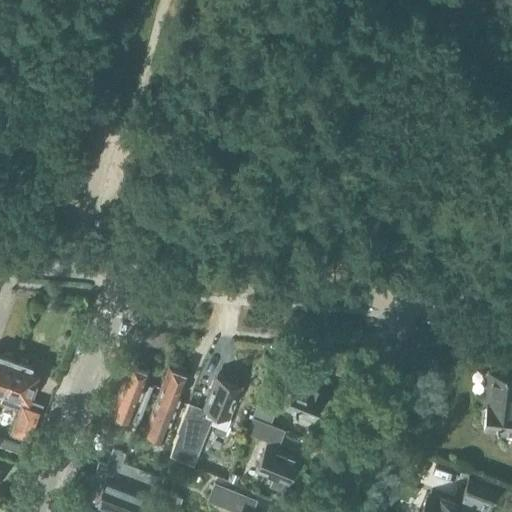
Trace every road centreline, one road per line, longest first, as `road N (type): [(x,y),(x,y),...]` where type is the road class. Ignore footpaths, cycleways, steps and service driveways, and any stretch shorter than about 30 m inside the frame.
road 1 (unknown): [(224,281),(237,230),(296,114),(359,41),(364,0)]
road 2 (unclassified): [(409,301),(126,274)]
road 3 (residential): [(34,511),(126,274)]
road 4 (residential): [(334,511),(409,301)]
road 5 (unclassified): [(126,274),(0,266)]
